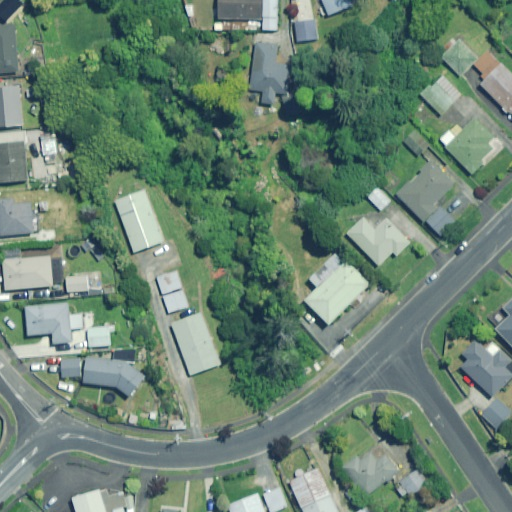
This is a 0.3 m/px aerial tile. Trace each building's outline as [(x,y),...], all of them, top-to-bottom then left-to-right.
[(23,0),(4,0),(0,5),(0,12),(9,21),(26,3),(23,0)] [(277,32),(278,0),(218,0),(218,20),(263,21),(263,32),(277,32)] [(356,5),(353,0),(322,0),(324,2),(316,6),(322,20),(356,5)] [(317,41),(315,22),(295,24),(298,43),(317,41)] [(27,65),(18,66),(15,27),(0,27),(0,75),(19,74),(19,77),(28,76),(27,65)] [(477,61),(476,60),(459,42),(442,59),(460,78),(473,66),(477,61)] [(278,46),(254,44),(251,92),(264,93),(263,104),(276,105),(276,95),(289,96),(291,66),(277,65),(278,46)] [(481,86),(503,108),(501,110),(506,116),(509,114),(511,116),(511,117),(511,75),(502,65),(487,50),(476,60),(477,61),(473,66),(483,76),(481,79),(484,83),(481,86)] [(461,97),(441,76),(421,96),(441,117),(461,97)] [(0,129),(24,127),(20,87),(0,89),(0,129)] [(472,176),(485,164),(482,161),(496,148),(488,140),(492,137),(475,120),(462,132),(454,124),(437,140),(472,176)] [(429,146),(414,132),(404,143),(419,157),(429,146)] [(0,184),(29,181),(25,143),(0,145),(0,184)] [(454,186),(432,163),(398,197),(439,238),(455,222),(437,203),(454,186)] [(390,203),(375,188),(366,197),(381,212),(390,203)] [(163,243),(144,192),(115,202),(133,254),(163,243)] [(31,201),(0,203),(0,225),(1,238),(38,235),(36,216),(33,217),(31,201)] [(376,232),(364,220),(348,235),(379,267),(393,253),(397,257),(410,244),(387,220),(376,232)] [(92,239),(85,245),(100,264),(107,258),(92,239)] [(370,287),(337,253),(310,280),(319,289),(306,302),(330,326),(370,287)] [(55,288),(52,259),(4,262),(6,291),(55,288)] [(67,279),(68,293),(88,292),(88,298),(115,296),(114,286),(103,286),(102,272),(86,273),(86,278),(67,279)] [(186,308),(175,273),(155,279),(167,315),(186,308)] [(511,298),(503,308),(511,316),(496,332),(511,347),(511,298)] [(54,346),(72,344),(70,330),(84,329),(83,316),(69,317),(68,305),(26,309),(29,337),(53,335),(54,346)] [(219,366),(200,314),(170,325),(190,377),(219,366)] [(94,347),(110,347),(110,335),(118,335),(118,326),(94,326),(94,347)] [(487,353),(475,342),(463,354),(469,360),(461,369),(493,399),(511,379),(511,363),(510,362),(494,346),(487,353)] [(125,362),(87,359),(85,385),(114,388),(132,400),(147,376),(125,362)] [(82,378),(81,360),(61,361),(62,380),(82,378)] [(511,414),(497,400),(481,417),(500,435),(507,427),(503,423),(511,414)] [(377,444),(343,468),(366,500),(392,481),(397,488),(395,490),(401,499),(407,495),(414,504),(434,490),(408,454),(393,466),(377,444)] [(337,511),(317,468),(288,482),(301,511),(337,511)] [(276,511),(287,508),(281,490),(264,496),(269,511),(276,511)] [(122,511),(118,492),(85,500),(87,511),(122,511)] [(264,511),(258,496),(229,507),(230,511),(264,511)]
